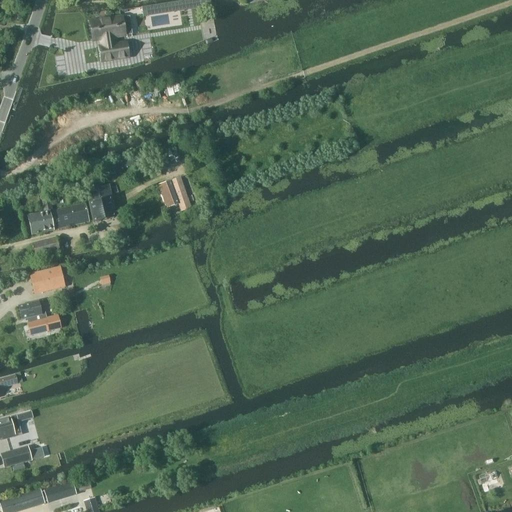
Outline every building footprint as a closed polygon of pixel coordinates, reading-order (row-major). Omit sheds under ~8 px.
[(101,21),(91,23),(93,40),(102,39),(104,47),(100,47),(102,61),(128,57),(126,43),(116,45),(114,37),(125,36),(132,34),(130,16),(122,18),(110,20),(109,18),(101,19),(101,21)] [(164,166),(160,152),(150,155),(154,169),(164,166)] [(181,178),(158,186),(166,209),(179,205),(182,213),(192,209),(181,178)] [(54,230),(90,222),(85,204),(52,211),(50,200),(42,202),(44,213),(28,217),(32,236),(54,231),(54,230)] [(96,223),(114,218),(109,200),(92,204),(96,223)] [(36,256),(60,250),(57,238),(33,244),(36,256)] [(30,275),(35,294),(64,287),(60,268),(30,275)] [(27,319),(29,324),(28,324),(31,335),(56,329),(53,317),(42,320),(41,315),(38,302),(19,306),(22,320),(27,319)] [(0,379),(0,389),(17,384),(15,375),(0,379)] [(10,418),(0,420),(0,439),(15,435),(21,433),(18,423),(17,416),(10,418)] [(5,469),(32,462),(29,451),(28,447),(1,455),(5,469)] [(41,448),(29,451),(32,462),(45,459),(41,448)] [(88,479),(77,483),(79,492),(91,488),(88,479)] [(72,482),(44,491),(48,504),(76,495),(72,482)] [(0,503),(2,511),(23,511),(46,505),(41,490),(0,502),(0,503)] [(98,511),(94,498),(83,501),(86,511),(98,511)]
